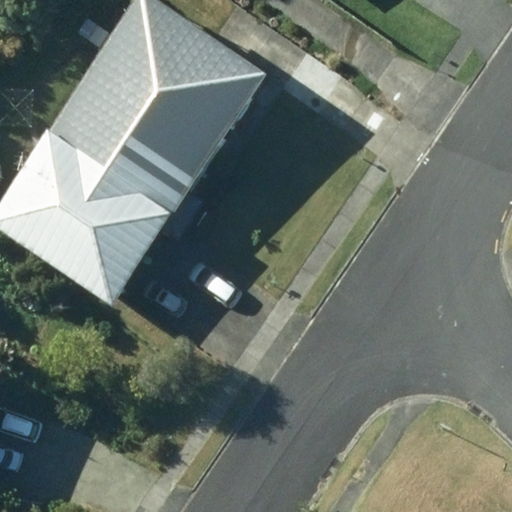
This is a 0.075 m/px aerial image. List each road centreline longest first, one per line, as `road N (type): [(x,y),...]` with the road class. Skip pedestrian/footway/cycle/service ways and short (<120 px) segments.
road 1 (residential): [(243,511),(408,270)]
road 2 (residential): [(408,270),(511,117)]
road 3 (residential): [(408,270),(511,363)]
